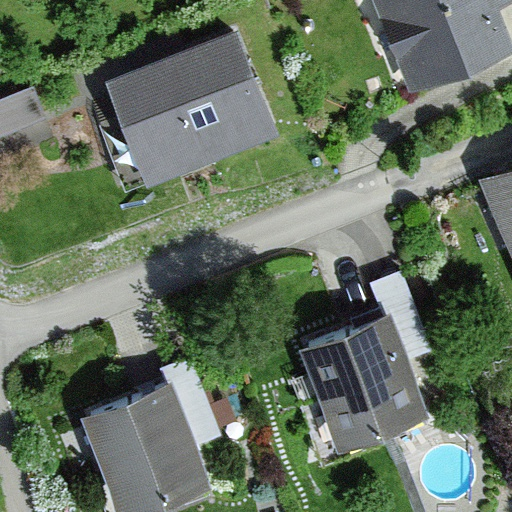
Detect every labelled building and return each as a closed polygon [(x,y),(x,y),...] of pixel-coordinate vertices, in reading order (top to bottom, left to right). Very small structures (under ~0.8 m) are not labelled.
[(511,3),(511,0),(370,0),(402,86),(508,47),(495,10),(511,3)] [(274,127),(235,24),(106,72),(146,176),(274,127)] [(0,131),(37,115),(25,86),(0,97),(0,131)] [(511,165),(480,179),(511,252),(511,165)] [(370,287),(380,314),(295,348),(332,444),(418,411),(407,384),(436,373),(398,276),(370,287)] [(162,370),(165,380),(79,413),(117,509),(202,476),(192,449),(221,438),(190,359),(162,370)]
